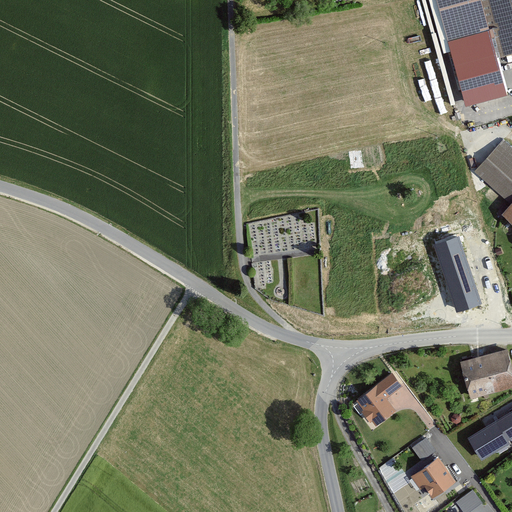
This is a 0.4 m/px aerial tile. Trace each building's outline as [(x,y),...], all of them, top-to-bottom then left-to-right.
[(490,37),(478,0),(431,0),(446,50),(449,49),(490,37)] [(511,51),(511,0),(478,0),(490,37),(495,56),(511,51)] [(490,37),(449,49),(466,106),(506,95),(495,56),(490,37)] [(496,214),(511,229),(511,144),(503,137),(472,170),(506,203),(496,214)] [(459,237),(435,244),(457,312),(481,304),(459,237)] [(465,399),(511,385),(511,369),(506,348),(455,362),(465,399)] [(367,388),(351,400),(372,427),(392,412),(382,398),(400,384),(390,371),(367,388)] [(511,406),(465,435),(478,456),(511,434),(511,406)] [(453,479),(436,455),(437,453),(424,436),(410,447),(422,463),(407,473),(425,498),(453,479)] [(460,506),(463,511),(478,503),(469,489),(454,498),(460,506)]
